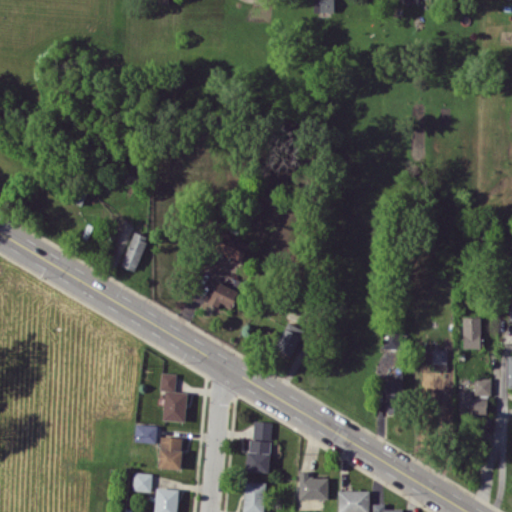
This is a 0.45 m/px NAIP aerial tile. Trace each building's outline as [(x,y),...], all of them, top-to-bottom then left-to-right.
[(319,0),(319,12),(334,11),(333,0),(319,0)] [(147,235),(132,231),(122,266),(137,270),(147,235)] [(242,260),(249,243),(222,232),(215,249),(242,260)] [(220,274),(209,303),(218,307),(219,303),(231,307),(241,282),(220,274)] [(463,347),(481,347),(480,317),(462,317),(463,347)] [(304,329),(287,321),(275,347),(291,355),(304,329)] [(433,369),(446,369),(447,349),(426,348),(425,363),(433,363),(433,369)] [(175,372),(160,372),(160,388),(175,389),(175,372)] [(402,412),(403,373),(388,372),(386,412),(402,412)] [(491,377),(474,377),(474,394),(491,393),(491,377)] [(186,390),(164,390),(163,420),(185,420),(186,390)] [(458,414),(487,414),(487,397),(471,397),(472,390),(458,390),(458,414)] [(271,438),(271,421),(253,420),(253,437),(271,438)] [(156,424),(135,423),(134,441),(156,442),(156,424)] [(180,468),(181,436),(159,436),(158,467),(180,468)] [(270,440),(248,439),(246,470),(269,471),(270,440)] [(327,498),(328,477),(309,476),(309,471),(299,470),(298,498),(327,498)] [(152,472),(133,471),(132,490),(151,491),(152,472)] [(263,511),(265,481),(244,480),(242,511),(263,511)] [(176,511),(178,488),(155,487),(154,511),(176,511)] [(369,511),(369,489),(338,489),(337,511),(369,511)] [(372,511),(402,511),(402,508),(385,508),(384,503),(372,503),(372,511)]
